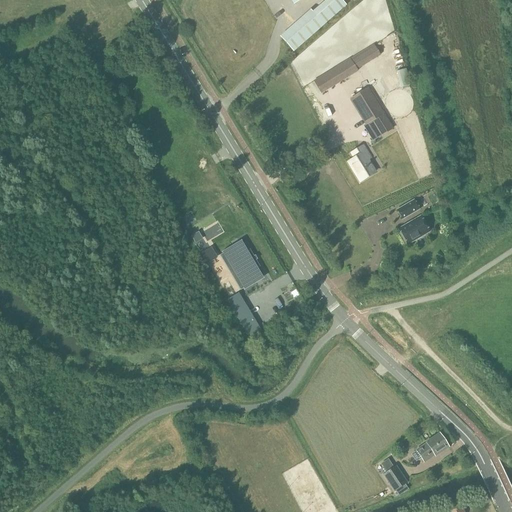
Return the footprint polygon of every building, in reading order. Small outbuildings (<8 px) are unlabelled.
[(365,59),(361,52),(314,81),(321,94),(357,71),(354,66),(365,59)] [(368,89),(351,99),(366,125),(376,119),(378,124),(366,131),(373,141),(380,136),(392,129),(382,111),(369,90),(368,89)] [(371,89),(369,90),(382,111),(384,110),(371,89)] [(348,163),(352,168),(360,182),(375,173),(367,159),(370,158),(363,146),(349,155),(353,160),(348,163)] [(419,210),(414,200),(397,210),(402,220),(419,210)] [(399,230),(407,245),(429,232),(420,217),(399,230)] [(241,243),(220,256),(240,291),(261,278),(256,270),(260,267),(250,249),(246,252),(241,243)] [(223,285),(215,291),(238,328),(247,323),(223,285)] [(416,450),(416,451),(411,455),(416,462),(421,459),(424,462),(434,455),(435,456),(448,447),(439,434),(426,443),(426,444),(416,450)] [(388,460),(381,465),(386,473),(394,468),(388,460)] [(386,473),(384,475),(391,486),(403,478),(396,467),(394,468),(386,473)] [(405,485),(395,491),(398,496),(408,489),(405,485)]
